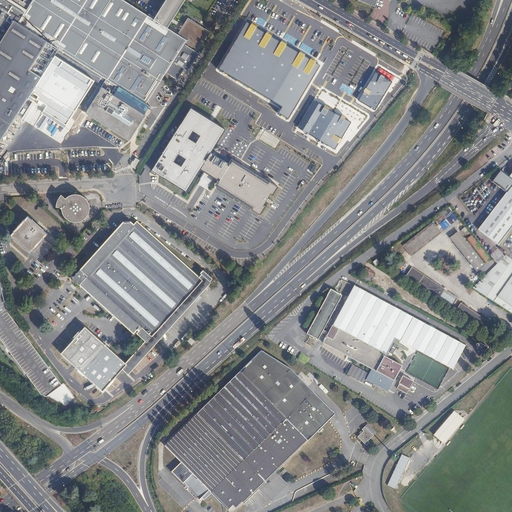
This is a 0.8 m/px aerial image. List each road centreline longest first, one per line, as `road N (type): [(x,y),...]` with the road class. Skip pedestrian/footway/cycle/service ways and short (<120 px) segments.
road 1 (primary): [(287,290),(439,143),(511,16)]
road 2 (primary): [(483,54),(449,112),(397,174),(247,310)]
road 3 (primary): [(432,75),(378,157),(247,310)]
road 4 (primary): [(287,290),(490,131)]
road 5 (unclassified): [(384,511),(375,477),(387,450),(511,348)]
road 6 (secondary): [(304,0),(432,75)]
road 7 (secondary): [(445,70),(320,0)]
road 8 (primary): [(182,385),(287,290)]
road 9 (motorway): [(150,511),(144,447),(182,385)]
road 10 (primary): [(247,310),(145,401)]
road 11 (trunk): [(145,401),(81,430),(28,417)]
road 12 (residential): [(0,188),(123,190)]
